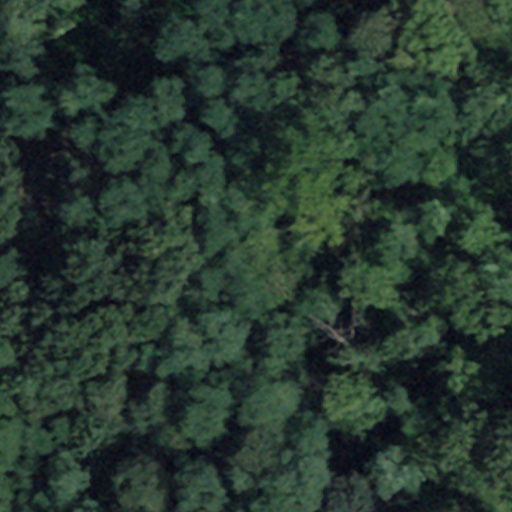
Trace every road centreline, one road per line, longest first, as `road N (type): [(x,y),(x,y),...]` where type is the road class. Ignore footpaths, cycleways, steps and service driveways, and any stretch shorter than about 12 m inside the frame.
road 1 (track): [(87,207),(511,35)]
road 2 (track): [(157,511),(87,207)]
road 3 (track): [(0,98),(87,207)]
